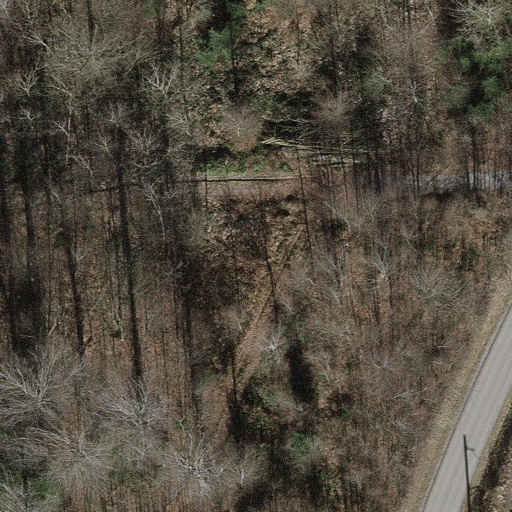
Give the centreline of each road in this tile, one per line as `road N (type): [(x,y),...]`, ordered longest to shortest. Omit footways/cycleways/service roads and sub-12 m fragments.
road 1 (track): [(511,179),(190,183),(104,195),(0,224)]
road 2 (track): [(511,348),(477,415),(444,511)]
